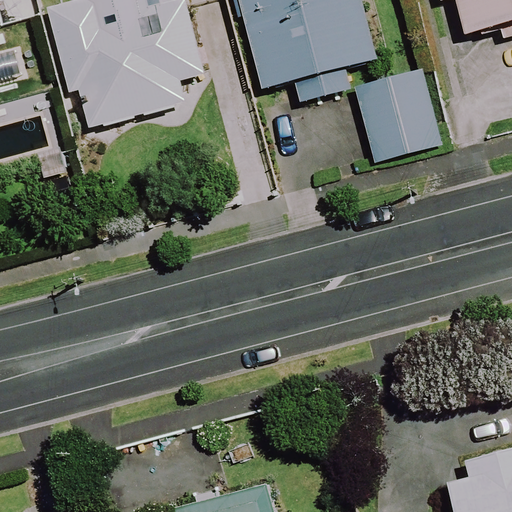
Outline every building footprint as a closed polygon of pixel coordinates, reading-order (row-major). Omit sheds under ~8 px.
[(50,14),(73,105),(88,101),(96,133),(187,110),(181,85),(205,79),(186,5),(147,15),(143,0),(86,0),(88,5),(50,14)] [(290,89),(296,110),(354,95),(349,74),(380,65),(363,0),(239,0),(264,95),(290,89)] [(511,0),(439,0),(442,12),(460,9),(466,42),(511,32),(511,0)] [(443,151),(422,77),(356,95),(377,169),(443,151)] [(511,511),(511,457),(446,474),(455,511),(511,511)] [(245,511),(241,499),(198,511),(245,511)]
